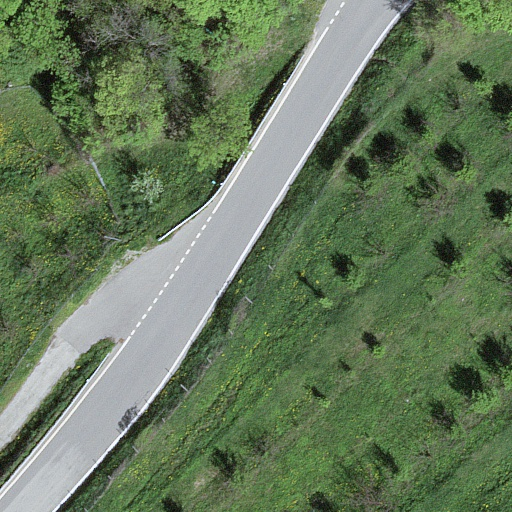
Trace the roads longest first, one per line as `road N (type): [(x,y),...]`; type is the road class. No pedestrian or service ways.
road 1 (tertiary): [(9,511),(132,387),(384,0)]
road 2 (track): [(199,277),(74,323),(0,420)]
